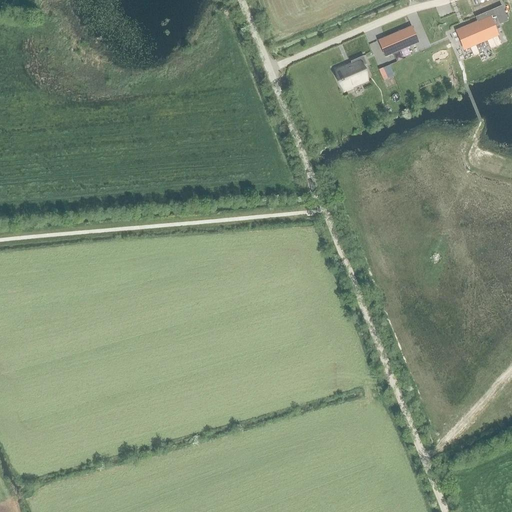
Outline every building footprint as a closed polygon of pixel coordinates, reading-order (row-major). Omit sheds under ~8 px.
[(449,3),(437,8),(440,17),(452,12),(449,3)] [(477,22),(456,31),(464,50),(498,35),(494,27),(508,21),(502,6),(475,17),(477,22)] [(378,41),(384,56),(418,41),(411,26),(378,41)] [(351,65),(337,71),(340,79),(339,79),(340,81),(341,81),(344,89),(366,80),(361,67),(367,64),(363,56),(350,61),(351,65)] [(402,79),(396,82),(400,92),(406,89),(402,79)]
